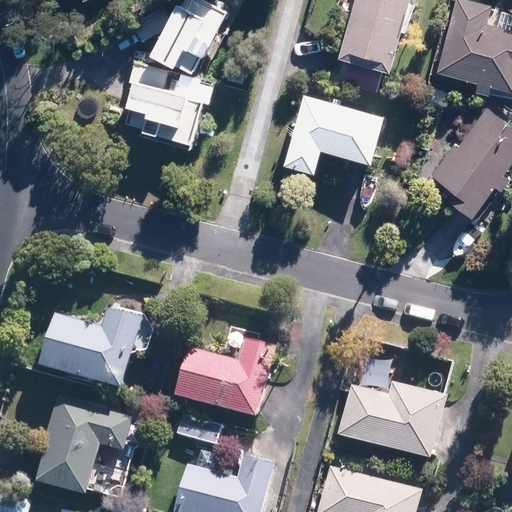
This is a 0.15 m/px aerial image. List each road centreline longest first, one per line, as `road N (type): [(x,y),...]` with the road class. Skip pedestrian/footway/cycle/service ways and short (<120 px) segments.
road 1 (residential): [(511,320),(0,187)]
road 2 (unknown): [(230,247),(292,0)]
